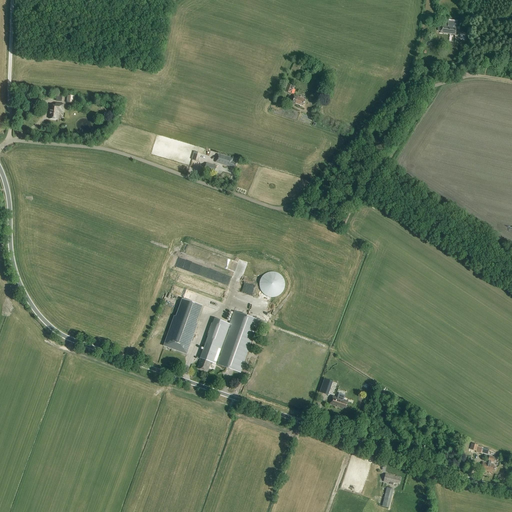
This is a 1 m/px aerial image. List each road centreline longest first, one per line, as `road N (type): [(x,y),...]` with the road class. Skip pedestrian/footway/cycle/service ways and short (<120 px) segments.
road 1 (unclassified): [(511,490),(53,330),(14,269),(0,168)]
road 2 (unclassified): [(0,148),(10,140),(106,148),(275,209),(292,205)]
road 3 (track): [(292,205),(393,97),(467,76),(511,81)]
road 4 (track): [(10,140),(11,0)]
